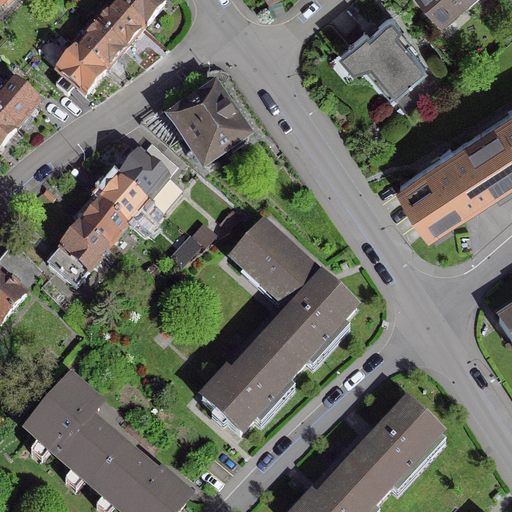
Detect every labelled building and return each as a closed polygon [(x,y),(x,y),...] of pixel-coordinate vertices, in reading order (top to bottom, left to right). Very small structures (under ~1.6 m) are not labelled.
[(119,0),(115,5),(143,30),(164,6),(156,0),(119,0)] [(419,0),(438,22),(463,1),(461,0),(419,0)] [(115,5),(95,28),(123,53),(143,30),(115,5)] [(367,35),(364,32),(346,48),(389,97),(423,68),(393,34),(397,27),(390,19),(384,21),(367,35)] [(76,51),(104,76),(123,53),(95,28),(76,51)] [(55,75),(83,99),(104,76),(76,51),(55,75)] [(10,84),(0,95),(0,119),(14,132),(36,106),(10,84)] [(242,146),(240,142),(244,139),(212,93),(170,122),(202,168),(227,151),(230,155),(242,146)] [(511,113),(479,134),(509,181),(511,178),(511,113)] [(0,148),(14,132),(0,119),(0,148)] [(509,181),(479,134),(399,186),(428,230),(461,209),(462,211),(509,181)] [(149,148),(146,152),(174,175),(180,168),(152,145),(149,148)] [(139,146),(118,170),(154,199),(174,175),(146,152),(139,146)] [(154,199),(118,170),(114,166),(94,191),(100,196),(133,223),(130,226),(134,229),(157,201),(154,199)] [(133,223),(100,196),(81,218),(114,245),(130,226),(133,223)] [(321,267),(263,215),(228,254),(286,306),(321,267)] [(78,288),(114,245),(81,218),(58,245),(60,247),(47,262),(78,288)] [(17,250),(0,270),(0,324),(24,297),(21,294),(40,273),(17,250)] [(361,302),(321,267),(286,306),(262,332),(303,368),(310,360),(314,363),(350,323),(345,319),(361,302)] [(511,315),(497,325),(511,346),(511,315)] [(303,368),(262,332),(231,366),(227,362),(199,391),(243,432),(258,417),(261,420),(296,383),(292,380),(303,368)] [(22,430),(90,488),(126,447),(91,416),(104,400),(72,373),(22,430)] [(439,436),(407,407),(347,472),(379,501),(439,436)] [(126,447),(90,488),(117,511),(176,511),(192,493),(163,470),(159,475),(126,447)] [(300,511),(369,511),(379,501),(347,472),(317,506),(311,501),(300,511)]
